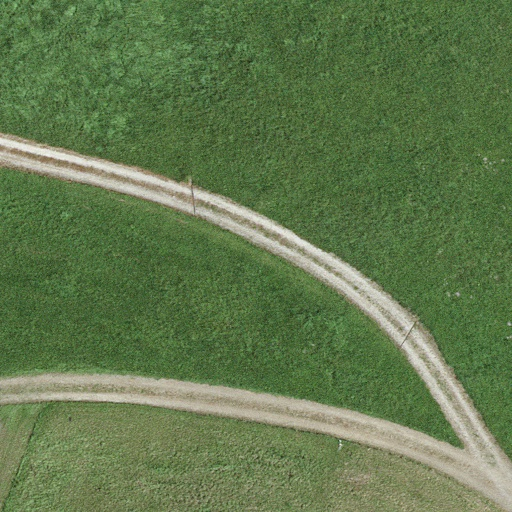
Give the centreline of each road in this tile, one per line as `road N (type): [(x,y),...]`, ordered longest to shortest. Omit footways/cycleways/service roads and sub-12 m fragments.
road 1 (track): [(0,156),(169,200),(265,240),(373,306),(422,357),(496,490)]
road 2 (track): [(496,490),(315,430),(57,389),(0,395)]
